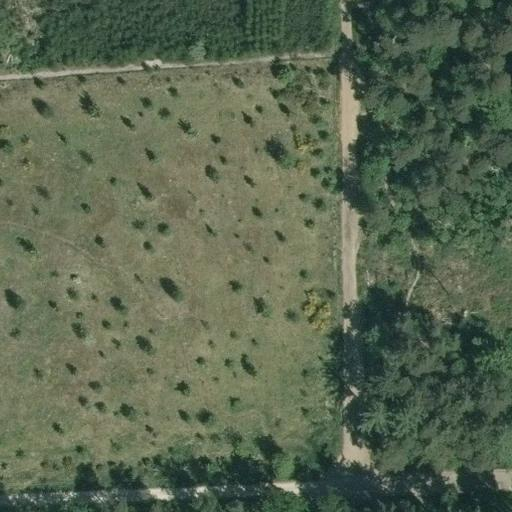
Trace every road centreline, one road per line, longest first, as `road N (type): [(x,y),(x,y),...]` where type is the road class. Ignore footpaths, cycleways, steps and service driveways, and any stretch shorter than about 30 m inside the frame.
road 1 (track): [(345,0),(351,488)]
road 2 (track): [(0,499),(351,488)]
road 3 (unclassified): [(351,488),(511,482)]
